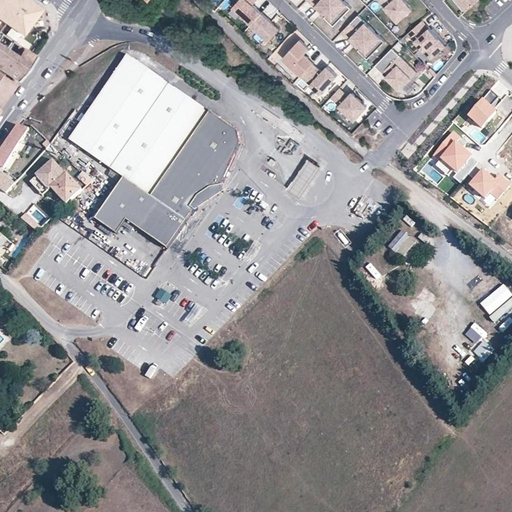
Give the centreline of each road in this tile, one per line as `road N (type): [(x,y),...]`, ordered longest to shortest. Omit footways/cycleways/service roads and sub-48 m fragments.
road 1 (unclassified): [(0,276),(59,332),(187,511)]
road 2 (unclassified): [(198,0),(374,158)]
road 3 (residential): [(276,0),(410,126)]
road 4 (unclassified): [(374,158),(511,259)]
road 5 (primary): [(80,19),(0,125)]
